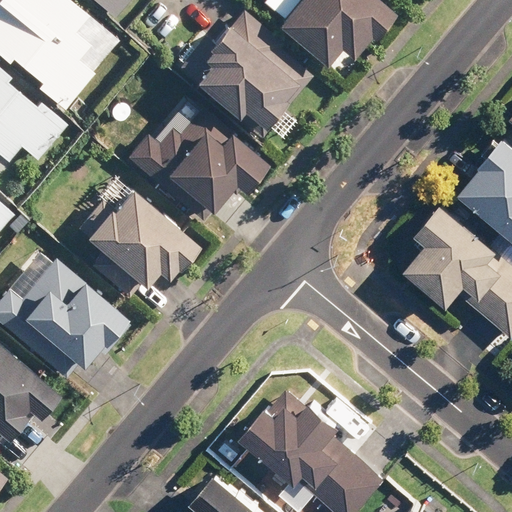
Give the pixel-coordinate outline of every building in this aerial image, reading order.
[(132,50),(75,0),(0,0),(0,54),(71,118),(132,50)] [(138,0),(96,0),(120,21),(138,0)] [(249,0),(248,0),(173,76),(256,157),(332,81),(249,0)] [(398,0),(284,0),(275,12),(360,83),(417,15),(398,0)] [(63,129),(0,68),(0,156),(15,141),(34,159),(63,129)] [(495,153),(473,176),(511,212),(511,128),(492,150),(495,153)] [(131,186),(118,175),(85,213),(108,233),(87,257),(116,282),(120,277),(134,290),(151,269),(157,275),(169,261),(180,270),(211,234),(141,174),(131,186)] [(511,237),(511,236),(455,188),(429,219),(433,222),(421,236),(429,242),(415,260),(428,271),(432,266),(465,294),(481,275),(488,282),(478,294),(511,322),(511,253),(504,247),(511,237)] [(0,204),(0,225),(11,215),(0,204)] [(90,272),(65,250),(28,291),(19,282),(0,303),(72,369),(90,350),(96,355),(138,309),(93,269),(90,272)] [(0,324),(0,435),(11,423),(19,430),(43,402),(47,406),(68,381),(0,324)] [(272,451),(282,460),(264,480),(296,508),(321,480),(357,511),(360,511),(397,470),(356,434),(351,440),(339,430),(355,413),(316,379),(306,390),(292,378),(254,422),(279,444),(272,451)] [(0,482),(16,464),(0,449),(0,482)] [(290,511),(229,460),(207,486),(208,487),(197,500),(207,508),(203,511),(290,511)] [(440,511),(424,498),(411,511),(440,511)]
